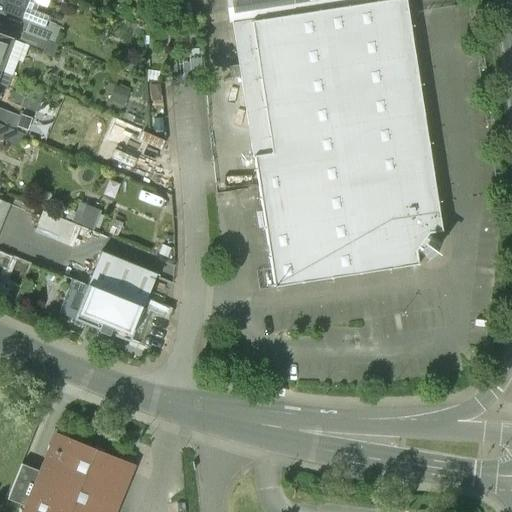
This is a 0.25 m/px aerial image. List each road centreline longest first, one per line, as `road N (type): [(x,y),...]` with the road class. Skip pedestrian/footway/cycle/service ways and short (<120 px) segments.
road 1 (unclassified): [(175,401),(191,310),(192,213),(178,79)]
road 2 (unclassified): [(0,337),(175,401)]
road 3 (unclassified): [(223,413),(391,442)]
road 4 (unclassified): [(511,350),(485,402),(391,442)]
road 5 (unclassified): [(391,442),(511,459)]
